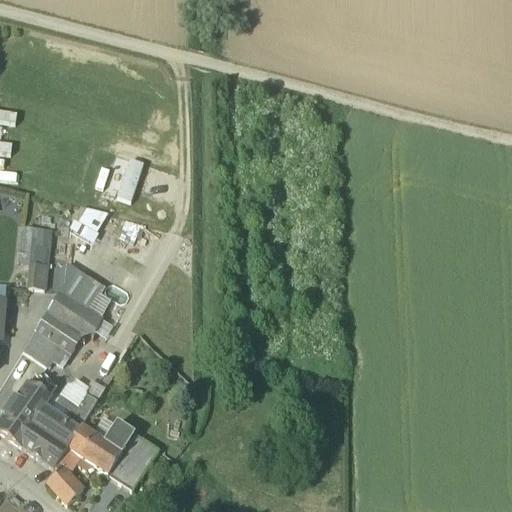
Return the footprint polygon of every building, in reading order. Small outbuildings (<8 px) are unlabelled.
[(81,210),(72,225),(95,237),(106,218),(81,210)] [(51,235),(35,233),(31,268),(48,270),(51,235)] [(48,270),(31,268),(28,293),(45,295),(48,270)] [(74,274),(58,298),(85,316),(101,292),(74,274)] [(85,316),(58,298),(46,317),(81,341),(93,321),(85,316)] [(81,341),(46,317),(22,356),(45,371),(51,363),(61,370),(81,341)] [(55,393),(38,381),(30,394),(31,394),(47,405),(55,393)] [(30,430),(13,418),(31,394),(30,394),(26,391),(1,426),(0,425),(0,438),(16,450),(30,430)] [(31,394),(13,418),(30,430),(47,405),(31,394)] [(38,433),(55,446),(67,427),(78,435),(95,407),(83,400),(76,411),(59,400),(38,433)] [(67,427),(55,446),(66,454),(78,435),(67,427)] [(133,438),(115,427),(103,447),(120,459),(122,456),(133,438)] [(55,446),(35,431),(20,452),(54,475),(57,469),(58,469),(67,455),(66,454),(55,446)] [(103,447),(80,432),(78,435),(66,454),(75,459),(107,481),(107,480),(120,459),(103,447)] [(157,452),(133,438),(122,456),(146,470),(157,452)] [(75,459),(67,455),(58,469),(67,479),(75,466),(71,464),(75,459)] [(146,470),(122,456),(120,459),(107,480),(130,495),(146,470)] [(67,479),(58,469),(57,469),(54,475),(56,477),(45,487),(66,510),(82,495),(67,479)]
